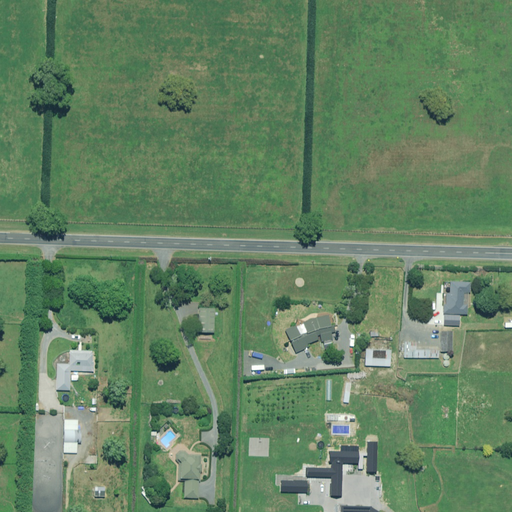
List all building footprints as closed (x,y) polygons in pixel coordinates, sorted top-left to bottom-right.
[(472,283),(452,282),(451,294),(447,294),(447,305),(445,305),(444,314),(443,314),(443,319),(457,320),(457,314),(467,315),(469,293),(471,293),(472,283)] [(216,308),(201,308),(200,333),(215,333),(216,308)] [(333,333),(335,332),(333,326),(331,327),(327,315),(304,323),(307,332),(300,334),(298,326),(288,330),(296,353),(310,347),(309,344),(322,339),(323,342),(335,338),(333,333)] [(453,352),(453,333),(442,332),(442,351),(453,352)] [(417,343),(406,343),(406,358),(441,358),(441,351),(417,351),(417,343)] [(392,351),(367,349),(367,365),(391,367),(392,351)] [(94,351),(71,351),(71,364),(58,364),(58,390),(72,391),(72,371),(93,372),(94,351)] [(81,439),(82,423),(79,423),(79,420),(66,420),(65,453),(78,453),(78,439),(81,439)] [(183,461),(182,478),(187,479),(186,499),(201,499),(203,452),(179,451),(178,461),(183,461)] [(106,487),(96,487),(96,497),(106,497),(106,487)]
